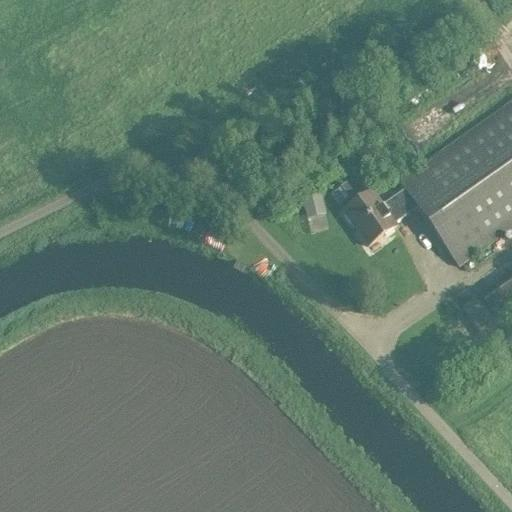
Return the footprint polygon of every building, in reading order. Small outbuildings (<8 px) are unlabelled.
[(397,226),(396,224),(416,210),(457,269),(511,229),(511,100),(396,181),(402,190),(382,205),(372,191),(342,212),(367,247),(397,226)] [(437,102),(406,130),(425,150),(455,122),(437,102)] [(300,196),(305,218),(325,214),(320,192),(300,196)] [(219,253),(221,236),(208,234),(205,251),(219,253)] [(511,270),(478,295),(461,307),(486,341),(504,328),(511,322),(511,270)]
